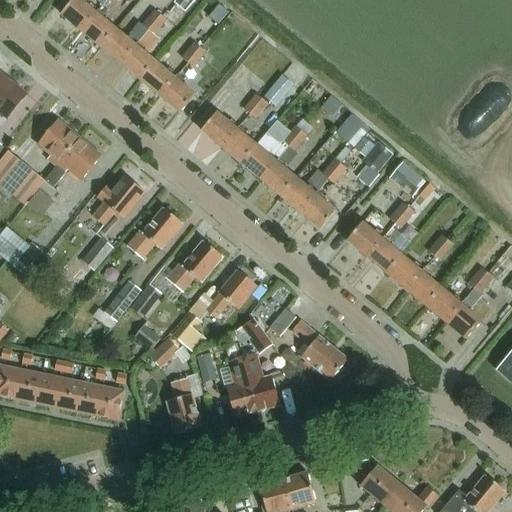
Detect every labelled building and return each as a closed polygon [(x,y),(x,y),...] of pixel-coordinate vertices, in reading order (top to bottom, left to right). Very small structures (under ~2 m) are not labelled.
[(80,0),(74,0),(61,16),(81,33),(100,11),(92,4),(89,7),(80,0)] [(197,0),(196,0),(179,0),(174,7),(184,15),(197,0)] [(100,11),(81,33),(101,49),(117,30),(106,20),(108,17),(100,11)] [(167,22),(166,21),(155,12),(149,20),(160,29),(167,22)] [(154,37),(160,29),(149,20),(143,27),(148,32),(154,37)] [(101,49),(121,65),(148,32),(139,24),(129,37),(130,38),(129,39),(117,30),(101,49)] [(148,32),(121,65),(141,82),(157,62),(149,56),(160,41),(154,37),(148,32)] [(200,61),(206,54),(194,45),(188,52),(200,61)] [(194,69),(200,61),(188,52),(182,59),(194,69)] [(160,98),(179,75),(171,68),(168,71),(157,62),(141,82),(160,98)] [(295,81),(305,71),(296,63),(286,72),(295,81)] [(160,98),(175,111),(180,115),(193,99),(197,95),(185,85),(187,82),(179,75),(160,98)] [(5,78),(0,84),(0,114),(7,120),(27,96),(5,78)] [(262,113),(268,106),(256,96),(250,104),(262,113)] [(334,119),(343,108),(332,98),(322,110),(334,119)] [(244,111),(256,121),(262,113),(250,104),(244,111)] [(222,149),(242,126),(233,119),(231,122),(219,113),(202,133),(222,149)] [(356,113),(340,131),(357,147),(373,129),(356,113)] [(58,122),(38,146),(51,157),(48,161),(57,168),(80,141),(58,122)] [(242,166),(259,145),(247,136),(250,133),(242,126),(222,149),(242,166)] [(301,146),(307,138),(296,129),(289,136),(301,146)] [(261,182),(281,158),(289,149),(283,144),(280,142),(269,133),(259,145),(242,166),(261,182)] [(295,153),(301,146),(289,136),(283,144),(289,149),(295,153)] [(82,182),(102,158),(80,141),(57,168),(45,183),(53,190),(69,172),(82,182)] [(376,176),(392,157),(378,145),(362,164),(376,176)] [(341,166),(351,153),(346,149),(336,161),(341,166)] [(281,198),(298,178),(287,168),(289,165),(281,158),(261,182),(281,198)] [(329,169),(340,178),(347,171),(335,161),(329,169)] [(390,182),(412,200),(425,184),(403,166),(390,182)] [(334,186),(340,178),(329,169),(323,176),(328,181),(334,186)] [(39,190),(45,183),(32,172),(24,182),(36,193),(39,190)] [(328,181),(323,176),(317,172),(307,184),(298,178),(281,198),(301,215),(321,191),(328,181)] [(146,195),(126,178),(113,194),(107,188),(97,199),(104,205),(93,219),(104,228),(115,214),(124,222),(146,195)] [(45,183),(39,190),(40,191),(28,204),(44,217),(55,203),(52,201),(58,194),(53,190),(45,183)] [(321,191),(301,215),(321,231),(338,210),(326,200),(329,197),(321,191)] [(414,214),(409,210),(403,205),(397,212),(408,222),(414,214)] [(183,226),(164,210),(143,235),(140,233),(127,249),(143,261),(155,247),(162,252),(183,226)] [(408,222),(397,212),(390,220),(402,229),(408,222)] [(368,259),(385,238),(377,232),(374,235),(362,225),(348,243),(368,259)] [(442,237),(436,245),(447,254),(453,247),(449,243),(442,237)] [(387,276),(402,258),(391,248),(393,245),(385,238),(368,259),(387,276)] [(83,263),(95,273),(113,252),(101,242),(83,263)] [(223,259),(204,243),(183,268),(180,266),(167,282),(182,295),(195,280),(201,285),(223,259)] [(436,245),(430,252),(441,262),(447,254),(436,245)] [(18,262),(27,270),(40,253),(31,246),(18,262)] [(402,258),(387,276),(407,292),(424,271),(416,264),(414,267),(402,258)] [(493,280),(487,275),(482,270),(475,278),(487,287),(493,280)] [(424,271),(407,292),(427,308),(441,290),(430,281),(433,278),(424,271)] [(257,288),(238,273),(219,296),(220,296),(214,304),(204,295),(189,314),(192,316),(173,338),(195,356),(207,341),(195,332),(202,324),(199,322),(207,313),(216,320),(229,304),(238,311),(257,288)] [(487,287),(475,278),(469,285),(480,295),(487,287)] [(105,315),(117,324),(141,294),(130,284),(105,315)] [(150,288),(132,312),(143,321),(162,297),(150,288)] [(446,325),(464,303),(455,297),(453,300),(441,290),(427,308),(446,325)] [(472,310),(482,297),(474,291),(464,303),(472,310)] [(466,341),(481,323),(469,313),(472,310),(464,303),(446,325),(466,341)] [(285,312),(270,331),(281,340),(296,321),(285,312)] [(241,332),(248,342),(260,357),(273,347),(254,322),(241,332)] [(348,362),(301,323),(292,334),(311,349),(302,359),(331,383),(348,362)] [(0,326),(0,344),(9,333),(0,326)] [(160,341),(143,327),(135,338),(152,351),(160,341)] [(169,340),(150,358),(161,370),(180,352),(169,340)] [(190,360),(183,350),(177,355),(184,365),(190,360)] [(11,353),(4,351),(2,361),(10,363),(11,353)] [(294,360),(294,355),(290,352),(286,352),(284,355),(284,359),(287,362),(292,362),(294,360)] [(511,353),(497,371),(511,384),(511,353)] [(211,355),(197,358),(204,385),(217,381),(211,355)] [(24,356),(23,366),(31,367),(32,357),(24,356)] [(243,360),(254,401),(258,414),(280,408),(272,378),(262,381),(255,357),(243,360)] [(258,414),(254,401),(243,360),(231,364),(237,388),(227,391),(235,420),(258,414)] [(63,375),(66,365),(57,363),(55,373),(63,375)] [(66,365),(63,375),(72,377),(74,366),(66,365)] [(296,373),(290,367),(286,371),(286,376),(290,380),(296,373)] [(1,368),(0,370),(0,397),(15,401),(21,373),(1,368)] [(105,383),(107,373),(98,371),(96,382),(105,383)] [(21,373),(15,401),(36,405),(42,377),(21,373)] [(107,373),(105,383),(125,388),(127,377),(107,373)] [(42,377),(36,405),(56,409),(62,381),(42,377)] [(62,381),(56,409),(77,414),(83,385),(62,381)] [(202,430),(194,401),(192,397),(187,381),(177,384),(181,400),(167,404),(176,437),(202,430)] [(83,385),(77,414),(97,418),(103,390),(83,385)] [(103,390),(97,418),(118,422),(124,394),(103,390)] [(358,461),(348,464),(351,476),(362,473),(358,461)] [(385,508),(402,488),(378,468),(361,488),(385,508)] [(292,511),(293,511),(316,506),(308,474),(284,481),(292,511)] [(489,511),(505,493),(486,477),(468,499),(459,492),(442,511),(489,511)] [(266,511),(292,511),(284,481),(260,488),(266,511)] [(427,511),(438,498),(428,490),(418,502),(402,488),(385,508),(389,511),(424,511),(426,510),(427,511)]
